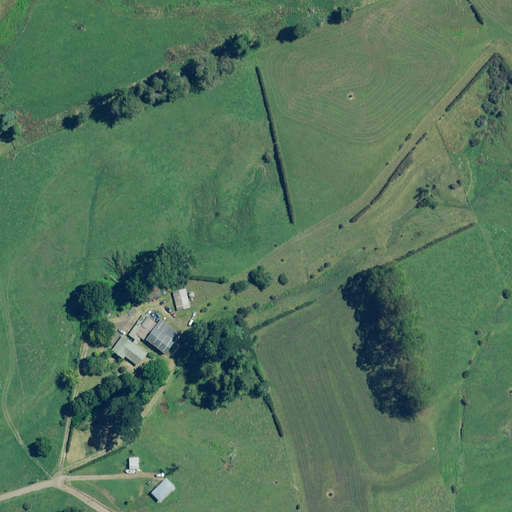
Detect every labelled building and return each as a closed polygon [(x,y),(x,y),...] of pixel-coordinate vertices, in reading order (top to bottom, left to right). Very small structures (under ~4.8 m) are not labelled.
[(158,284),(145,288),(149,301),(162,297),(158,284)] [(190,308),(185,289),(173,292),(177,311),(190,308)] [(138,342),(139,343),(141,339),(143,341),(145,339),(165,354),(180,335),(161,320),(158,324),(148,317),(146,319),(142,316),(128,335),(134,340),(132,343),(122,336),(112,350),(123,359),(125,357),(138,366),(147,354),(135,345),(138,342)] [(139,458),(129,458),(129,470),(139,470),(139,458)] [(174,488),(166,479),(151,493),(160,502),(174,488)]
